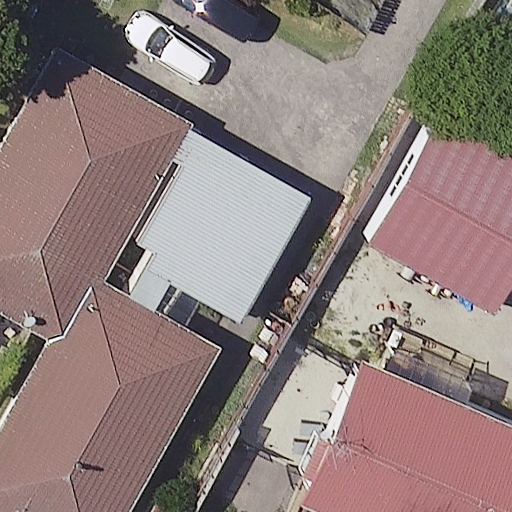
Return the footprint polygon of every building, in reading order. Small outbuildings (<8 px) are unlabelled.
[(184,109),(47,32),(0,116),(0,301),(40,324),(57,333),(95,265),(184,109)] [(511,140),(433,97),(360,228),(488,298),(511,254),(511,140)] [(192,119),(132,231),(146,239),(136,258),(240,314),(311,182),(192,119)] [(57,333),(40,324),(0,395),(0,507),(8,511),(109,511),(211,330),(95,265),(57,333)] [(511,511),(511,412),(355,343),(291,486),(349,511),(511,511)]
